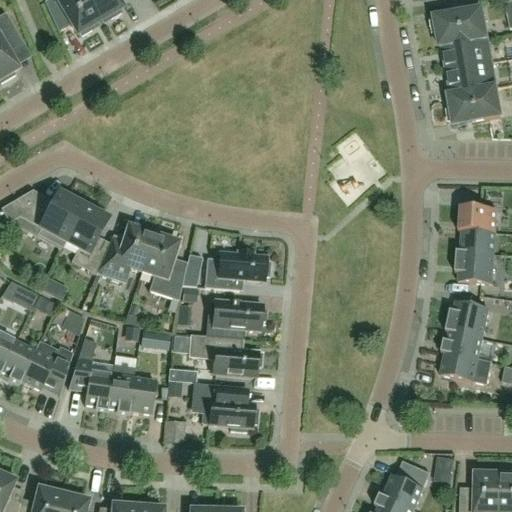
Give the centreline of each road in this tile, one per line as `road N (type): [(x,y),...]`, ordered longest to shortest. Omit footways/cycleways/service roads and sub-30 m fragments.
road 1 (residential): [(0,189),(60,152),(175,205),(309,225),(286,458),(267,468),(198,468),(109,460),(36,442)]
road 2 (residential): [(364,442),(420,258),(418,175)]
road 3 (residential): [(0,125),(222,0)]
road 4 (residential): [(418,175),(384,0)]
road 5 (residential): [(364,442),(511,445)]
